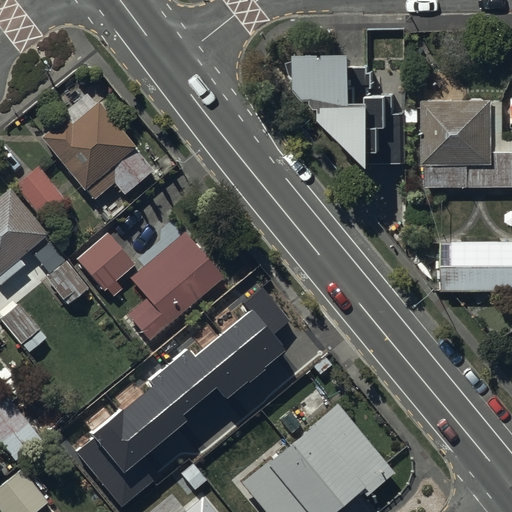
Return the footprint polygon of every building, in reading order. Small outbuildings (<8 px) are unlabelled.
[(358,57),(302,56),(302,95),(310,104),(318,104),(318,109),(322,112),(325,113),(325,124),(375,172),(375,165),(407,165),(408,113),(396,113),(396,96),(374,96),(374,71),(370,71),(370,67),(358,67),(358,57)] [(84,93),(37,133),(92,197),(113,179),(123,192),(154,166),(95,97),(91,101),(84,93)] [(511,190),(511,143),(506,143),(506,105),(495,105),(495,101),(425,102),(426,166),(428,166),(428,191),(511,190)] [(63,196),(36,163),(13,182),(40,215),(63,196)] [(0,281),(0,282),(24,262),(18,254),(46,231),(7,184),(0,190),(0,281)] [(183,228),(129,275),(145,294),(125,311),(147,338),(222,274),(183,228)] [(106,231),(70,261),(81,273),(86,269),(103,288),(133,262),(106,231)] [(511,243),(443,243),(443,291),(511,291),(511,243)] [(66,257),(44,274),(67,302),(88,285),(66,257)] [(206,373),(217,386),(265,345),(264,344),(273,336),(231,286),(222,293),(221,292),(156,347),(160,352),(148,363),(162,380),(157,384),(168,396),(185,381),(190,387),(206,373)] [(17,301),(0,315),(0,317),(28,350),(46,335),(17,301)] [(254,407),(238,389),(225,400),(206,377),(186,394),(187,396),(176,406),(208,444),(219,434),(220,436),(254,407)] [(0,439),(16,458),(42,436),(3,390),(0,392),(0,439)] [(334,398),(239,479),(266,511),(327,511),(359,485),(365,491),(393,467),(334,398)] [(21,466),(0,482),(0,510),(1,511),(29,511),(46,499),(21,466)]
